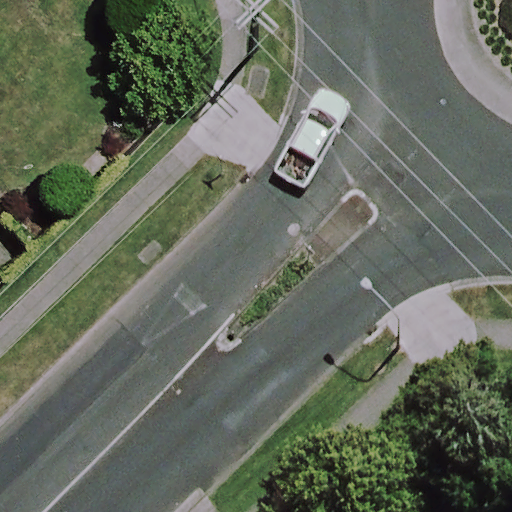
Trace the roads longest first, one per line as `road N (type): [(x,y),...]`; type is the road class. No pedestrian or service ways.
road 1 (tertiary): [(424,136),(47,511)]
road 2 (tertiary): [(424,136),(387,82),(368,0)]
